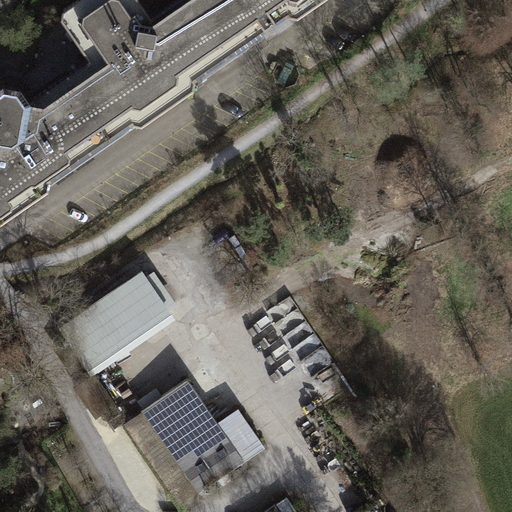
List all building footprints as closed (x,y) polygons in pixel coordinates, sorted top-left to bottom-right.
[(65,20),(92,58),(132,121),(144,123),(195,87),(196,78),(291,12),(301,14),(320,0),(180,0),(154,19),(141,0),(79,0),(66,10),(65,20)] [(141,0),(154,19),(180,0),(141,0)] [(51,178),(132,121),(92,58),(38,96),(30,94),(21,81),(4,79),(0,81),(0,223),(50,188),(51,178)] [(145,263),(67,319),(91,353),(170,297),(145,263)] [(187,378),(128,413),(175,490),(233,454),(187,378)]
